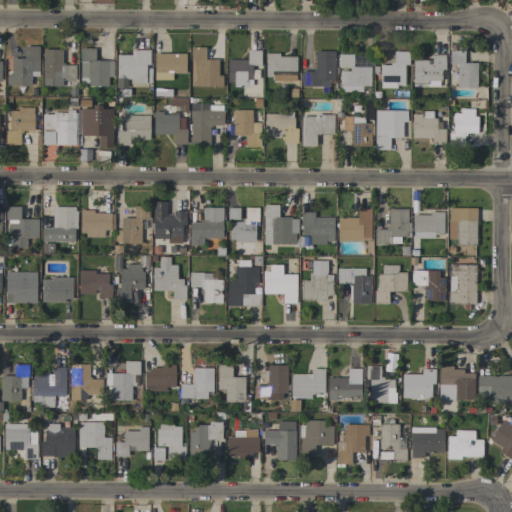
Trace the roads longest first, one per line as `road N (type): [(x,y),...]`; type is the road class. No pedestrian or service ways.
road 1 (residential): [(0,18),(505,25),(505,185)]
road 2 (residential): [(0,336),(505,339),(505,185)]
road 3 (residential): [(0,179),(511,184)]
road 4 (residential): [(0,491),(494,496)]
